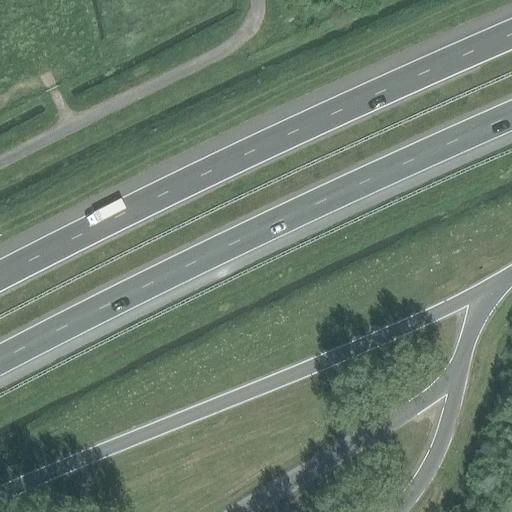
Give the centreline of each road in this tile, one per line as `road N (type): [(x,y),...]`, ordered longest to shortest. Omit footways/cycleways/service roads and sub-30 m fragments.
road 1 (motorway): [(0,360),(327,196),(511,115)]
road 2 (motorway): [(511,33),(0,276)]
road 3 (unclassified): [(0,165),(222,52),(247,31),(257,0)]
